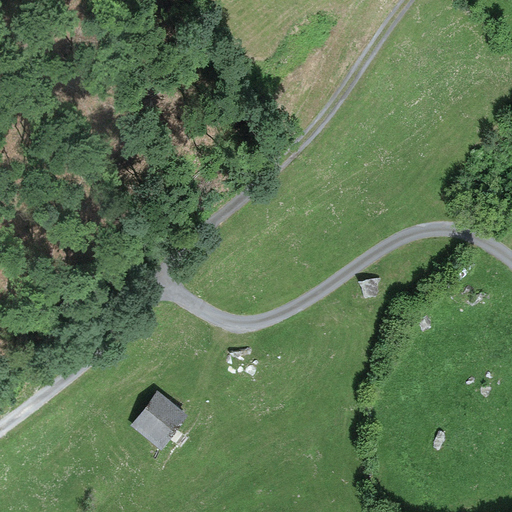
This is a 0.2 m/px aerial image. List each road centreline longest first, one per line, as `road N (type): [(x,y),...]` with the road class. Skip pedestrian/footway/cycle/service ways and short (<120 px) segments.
road 1 (residential): [(511,260),(463,233),(431,229),(253,322),(223,320),(167,287)]
road 2 (track): [(167,287),(303,142),(412,0)]
road 3 (track): [(167,287),(0,435)]
